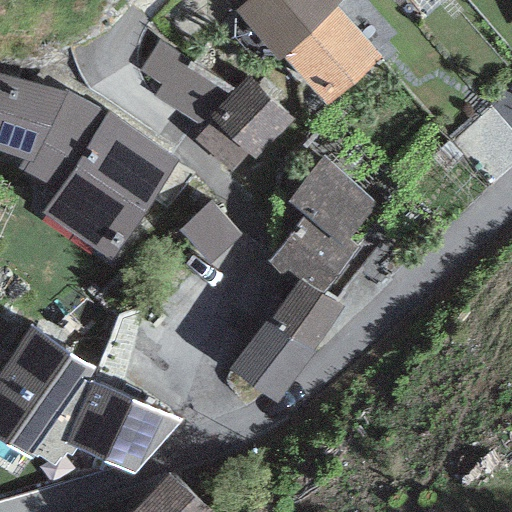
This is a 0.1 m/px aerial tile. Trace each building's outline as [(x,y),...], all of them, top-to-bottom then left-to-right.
[(279,49),(333,0),(234,0),(234,2),(279,49)] [(335,0),(333,0),(279,49),(324,100),(380,50),(335,0)] [(161,34),(141,67),(159,81),(155,92),(202,125),(195,133),(229,166),(295,113),(249,71),(233,82),(161,34)] [(58,178),(106,107),(66,86),(0,69),(0,137),(27,146),(17,159),(58,178)] [(175,153),(106,107),(58,178),(43,202),(111,248),(175,153)] [(377,196),(323,150),(287,189),(306,211),(270,250),(290,278),(231,357),(267,391),(309,359),(342,302),(324,283),(354,237),(348,229),(377,196)] [(210,194),(180,218),(210,255),(240,231),(210,194)] [(94,352),(31,309),(0,352),(0,425),(29,446),(34,441),(60,459),(78,434),(134,461),(181,412),(85,362),(94,352)] [(217,511),(219,510),(168,462),(120,511),(217,511)]
